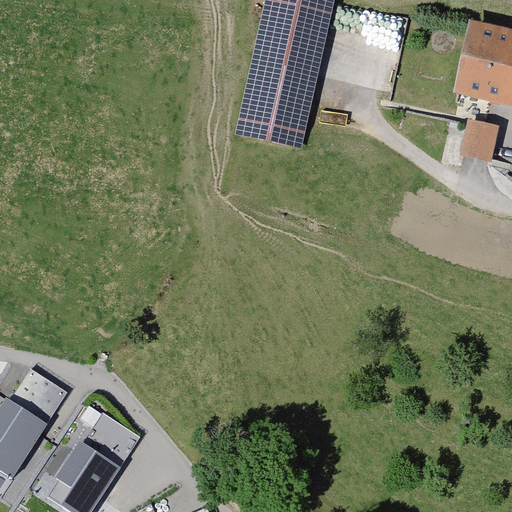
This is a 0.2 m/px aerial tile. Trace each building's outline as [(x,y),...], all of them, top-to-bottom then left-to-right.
[(300,0),(260,0),(231,134),(297,147),(327,5),(300,0)] [(511,34),(472,25),(457,89),(511,102),(511,34)] [(498,127),(470,121),(463,153),(490,159),(498,127)] [(11,396),(45,419),(64,392),(29,368),(11,396)] [(0,401),(0,477),(34,422),(0,401)] [(81,438),(118,461),(136,433),(99,410),(81,438)] [(66,439),(45,473),(60,482),(47,502),(62,511),(78,511),(108,466),(66,439)]
